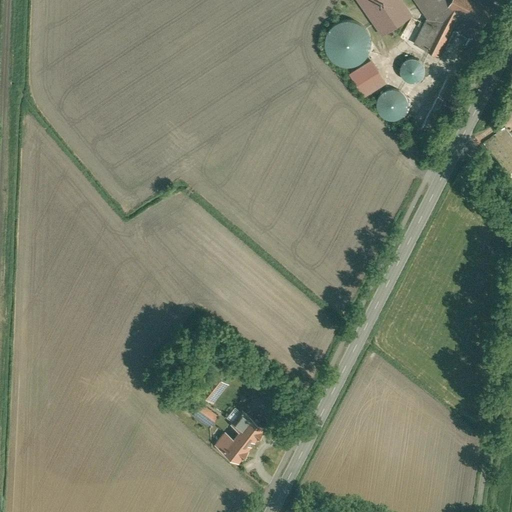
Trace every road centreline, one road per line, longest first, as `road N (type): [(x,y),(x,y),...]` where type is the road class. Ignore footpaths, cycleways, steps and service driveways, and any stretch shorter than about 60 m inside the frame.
road 1 (tertiary): [(458,137),(269,511)]
road 2 (unclassified): [(511,304),(480,511)]
